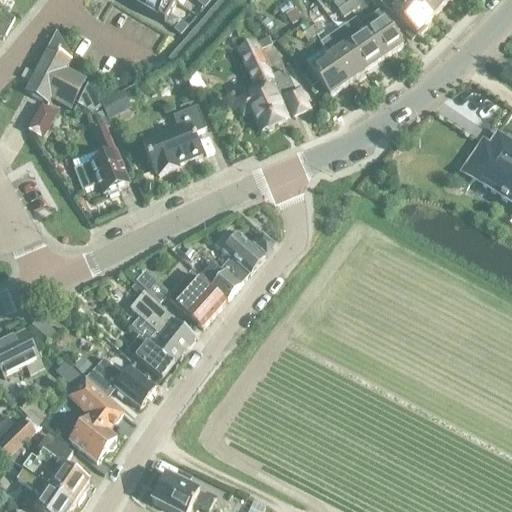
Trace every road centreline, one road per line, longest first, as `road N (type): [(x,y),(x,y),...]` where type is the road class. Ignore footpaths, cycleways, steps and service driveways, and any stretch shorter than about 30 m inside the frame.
road 1 (residential): [(102,511),(287,252),(294,207),(282,173)]
road 2 (tertiary): [(282,173),(396,116),(511,9)]
road 3 (tertiary): [(47,286),(282,173)]
road 4 (track): [(287,511),(149,442)]
